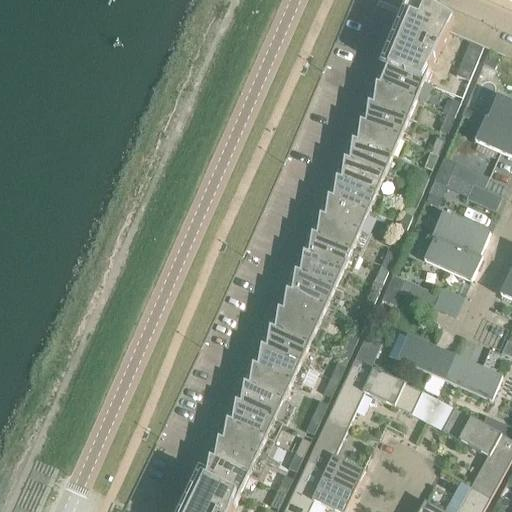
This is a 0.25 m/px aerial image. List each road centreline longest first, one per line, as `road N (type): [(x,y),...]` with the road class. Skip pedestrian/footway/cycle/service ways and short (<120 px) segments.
road 1 (residential): [(164,511),(223,405),(394,0)]
road 2 (tertiary): [(65,511),(296,0)]
